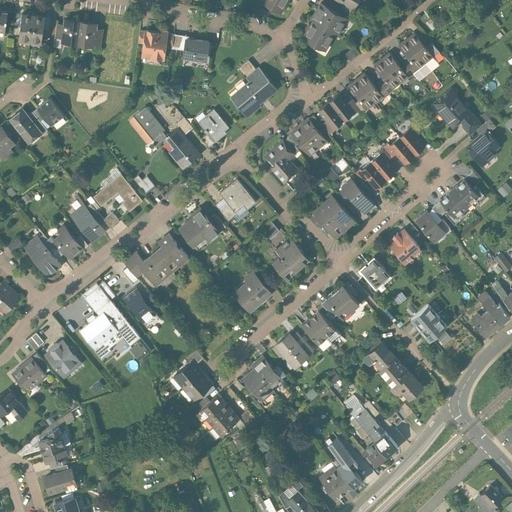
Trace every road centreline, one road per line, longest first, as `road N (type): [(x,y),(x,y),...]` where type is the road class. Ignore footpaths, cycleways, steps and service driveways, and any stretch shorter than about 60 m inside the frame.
road 1 (residential): [(237,159),(141,236),(117,242),(41,298)]
road 2 (residential): [(433,0),(321,92),(302,93)]
road 3 (residential): [(338,265),(224,365)]
road 4 (residential): [(438,377),(338,265)]
road 5 (residential): [(338,265),(309,225),(285,215),(237,159)]
road 6 (residential): [(456,406),(352,511)]
road 7 (residential): [(279,36),(136,4)]
road 8 (residential): [(437,172),(353,242),(338,265)]
